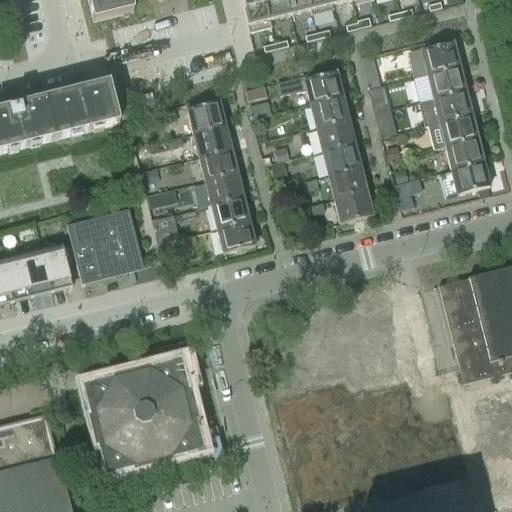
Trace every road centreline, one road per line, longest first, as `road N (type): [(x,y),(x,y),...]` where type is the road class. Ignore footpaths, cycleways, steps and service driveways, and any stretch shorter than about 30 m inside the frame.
road 1 (residential): [(216,302),(511,218)]
road 2 (residential): [(0,345),(181,299),(216,302)]
road 3 (residential): [(270,511),(216,302)]
road 4 (residential): [(64,59),(113,65),(217,38)]
